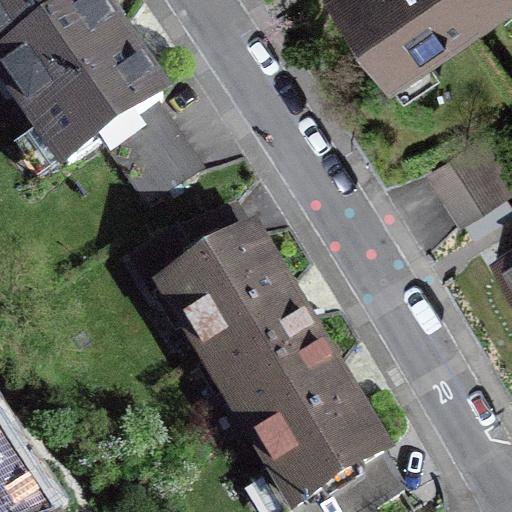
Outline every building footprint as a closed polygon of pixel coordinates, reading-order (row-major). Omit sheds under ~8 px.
[(0,0),(0,60),(86,0),(0,0)] [(116,36),(91,0),(86,0),(0,60),(0,70),(69,168),(105,143),(148,203),(199,173),(154,108),(163,102),(134,62),(137,59),(129,46),(120,33),(116,36)] [(424,54),(472,22),(457,0),(332,0),(386,80),(387,79),(389,81),(426,56),(424,54)] [(457,0),(472,22),(502,1),(507,6),(509,5),(507,0),(457,0)] [(511,181),(483,137),(431,169),(447,195),(464,221),(511,190),(511,181)] [(231,399),(316,347),(301,322),(304,320),(296,306),(288,292),(284,294),(249,236),(246,238),(230,210),(178,234),(177,232),(160,243),(181,277),(163,287),(231,399)] [(511,249),(498,258),(511,281),(511,249)] [(298,511),(383,459),(348,401),(352,399),(344,385),(336,371),(331,374),(316,347),(231,399),(296,508),(298,511)] [(0,424),(0,511),(57,511),(23,459),(0,424)] [(394,477),(383,459),(298,511),(296,508),(288,511),(373,511),(404,494),(394,477)]
